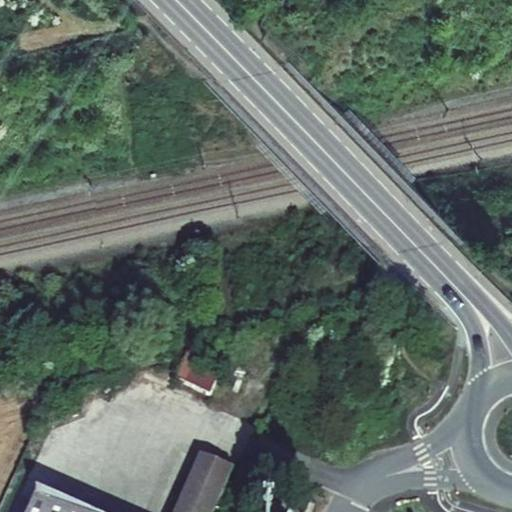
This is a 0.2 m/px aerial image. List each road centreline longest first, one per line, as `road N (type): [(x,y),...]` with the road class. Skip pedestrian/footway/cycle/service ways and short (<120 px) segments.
road 1 (secondary): [(435,266),(176,0)]
road 2 (unknown): [(360,477),(188,441),(81,480)]
road 3 (secondary): [(435,266),(475,330),(482,396)]
road 4 (secondary): [(482,396),(468,426),(470,452),(483,475),(511,492)]
